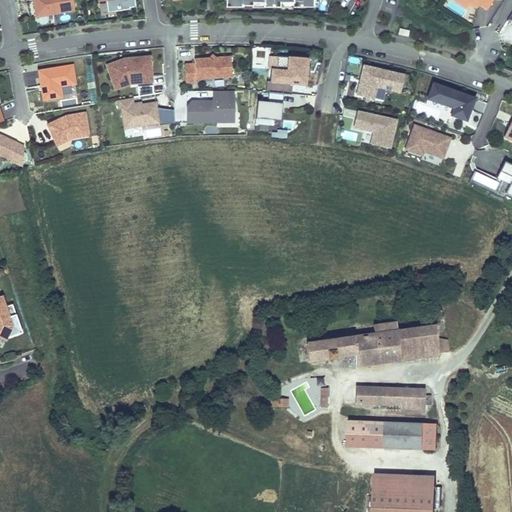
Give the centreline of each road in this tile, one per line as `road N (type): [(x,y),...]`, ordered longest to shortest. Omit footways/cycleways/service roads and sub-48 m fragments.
road 1 (unknown): [(458,468),(364,459),(351,443),(355,388),(380,375),(449,365)]
road 2 (residential): [(168,31),(336,38)]
road 3 (unknown): [(449,365),(464,511)]
road 4 (residential): [(12,52),(154,33)]
road 5 (residential): [(429,373),(467,350),(511,275)]
